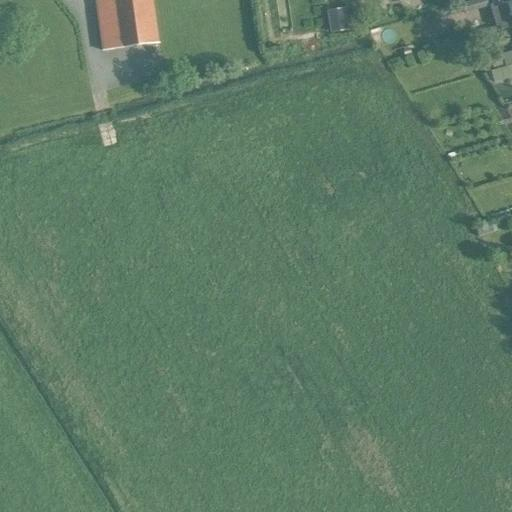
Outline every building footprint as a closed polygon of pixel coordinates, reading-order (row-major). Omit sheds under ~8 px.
[(152,0),(96,0),(103,50),(159,42),(152,0)] [(463,12),(487,5),(485,0),(472,0),(460,4),(463,12)] [(511,0),(491,0),(492,0),(499,25),(500,30),(511,26),(511,0)] [(331,17),(333,29),(345,27),(343,16),(331,17)] [(484,34),(500,30),(499,25),(483,30),(484,34)] [(511,50),(503,54),(506,66),(511,63),(511,50)]
